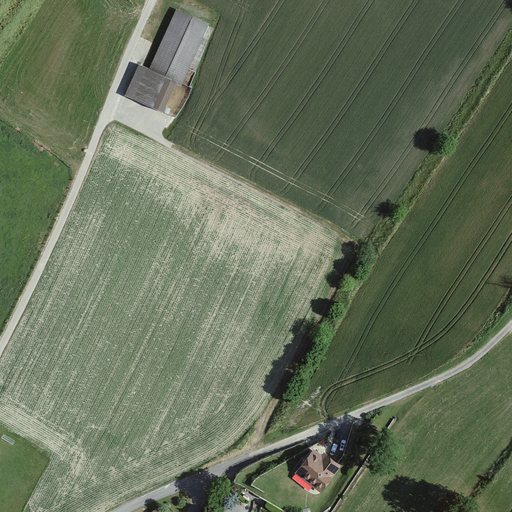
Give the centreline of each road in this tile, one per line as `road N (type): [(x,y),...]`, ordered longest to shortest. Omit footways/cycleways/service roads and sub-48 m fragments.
road 1 (track): [(0,347),(69,206),(148,0)]
road 2 (unclassified): [(206,474),(403,396)]
road 3 (track): [(403,396),(465,367),(511,327)]
